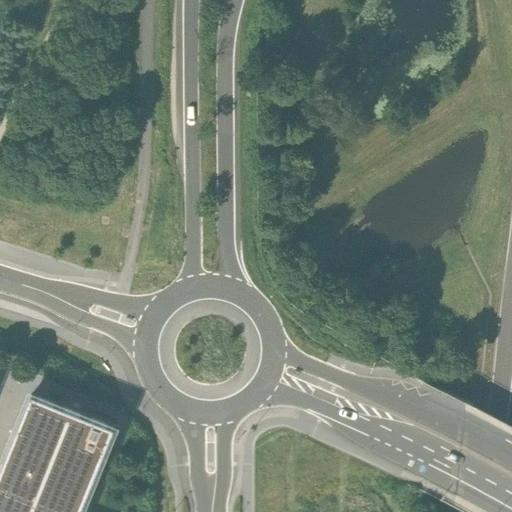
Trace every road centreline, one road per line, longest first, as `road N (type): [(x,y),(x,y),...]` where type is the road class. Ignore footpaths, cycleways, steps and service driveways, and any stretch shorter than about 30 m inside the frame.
road 1 (trunk): [(190,0),(192,286)]
road 2 (trunk): [(227,285),(225,63),(233,0)]
road 3 (tertiary): [(266,388),(511,503)]
road 4 (tertiary): [(511,460),(278,352)]
road 5 (trunk): [(511,286),(497,402),(499,511)]
road 6 (track): [(67,0),(0,135)]
road 7 (tertiary): [(32,288),(143,351)]
road 8 (tertiary): [(158,307),(32,288)]
